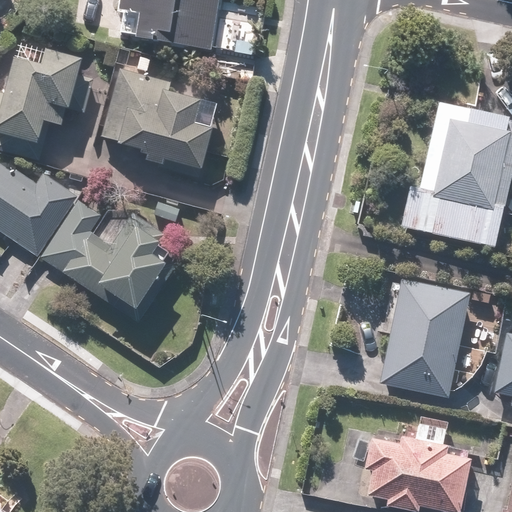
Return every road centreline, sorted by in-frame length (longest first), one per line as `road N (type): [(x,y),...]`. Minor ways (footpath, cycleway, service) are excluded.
road 1 (primary): [(295,219),(290,300),(247,463)]
road 2 (primary): [(197,430),(295,219)]
road 3 (primary): [(295,219),(334,0)]
road 4 (residential): [(54,377),(177,435)]
road 5 (residential): [(149,465),(54,377)]
